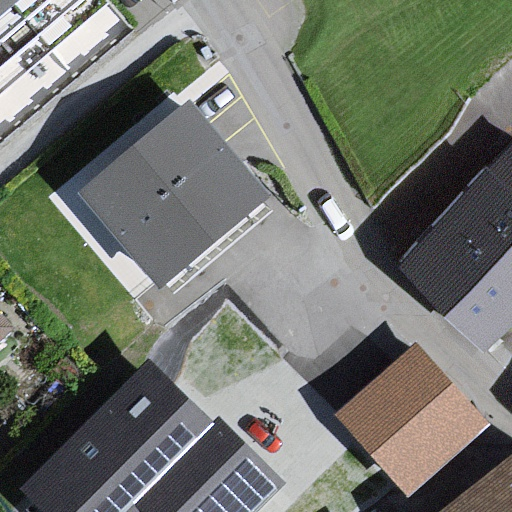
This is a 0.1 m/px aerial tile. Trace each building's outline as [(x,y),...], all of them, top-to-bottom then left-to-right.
[(186,88),(75,179),(158,279),(267,184),(186,88)] [(416,193),(378,222),(403,258),(472,329),(511,280),(511,127),(436,212),(416,193)] [(237,302),(186,343),(230,400),(281,355),(237,302)] [(0,307),(0,370),(30,337),(0,307)] [(413,344),(340,409),(401,477),(474,413),(413,344)] [(141,358),(27,479),(62,511),(251,511),(289,473),(190,381),(175,390),(141,358)] [(511,511),(511,454),(440,511),(511,511)]
